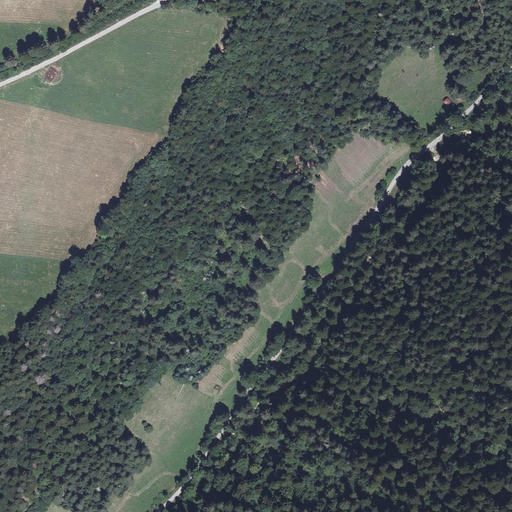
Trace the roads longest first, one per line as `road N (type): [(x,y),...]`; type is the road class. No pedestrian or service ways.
road 1 (track): [(155,511),(407,165),(431,144)]
road 2 (track): [(190,511),(401,241),(440,169)]
road 3 (track): [(165,0),(0,84)]
